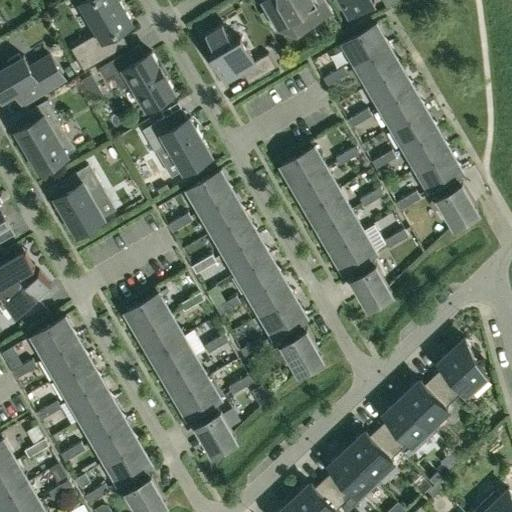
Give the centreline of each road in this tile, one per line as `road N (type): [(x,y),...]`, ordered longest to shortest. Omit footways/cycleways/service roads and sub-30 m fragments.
road 1 (residential): [(230,147),(365,385)]
road 2 (residential): [(75,289),(205,511)]
road 3 (residential): [(365,385),(231,511)]
road 4 (residential): [(491,269),(365,385)]
road 5 (residential): [(0,156),(75,289)]
road 6 (residential): [(155,18),(230,147)]
